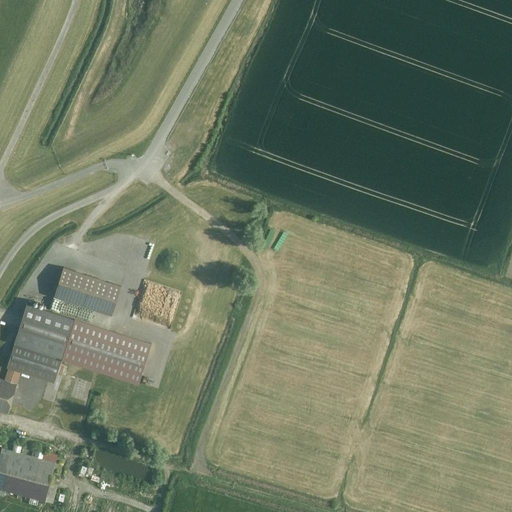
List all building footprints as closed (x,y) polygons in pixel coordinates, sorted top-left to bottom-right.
[(126,287),(68,270),(59,299),(118,316),(126,287)] [(28,301),(8,367),(21,371),(54,381),(61,357),(140,381),(153,339),(28,301)] [(18,382),(21,371),(8,367),(5,379),(18,382)] [(5,379),(0,377),(0,407),(10,411),(18,382),(5,379)] [(84,397),(84,394),(89,395),(89,385),(74,385),(74,397),(84,397)] [(2,448),(0,454),(0,487),(46,500),(56,462),(2,448)] [(123,482),(122,491),(134,493),(136,484),(123,482)] [(152,500),(156,490),(143,486),(140,496),(152,500)] [(95,511),(98,504),(88,501),(83,511),(95,511)]
